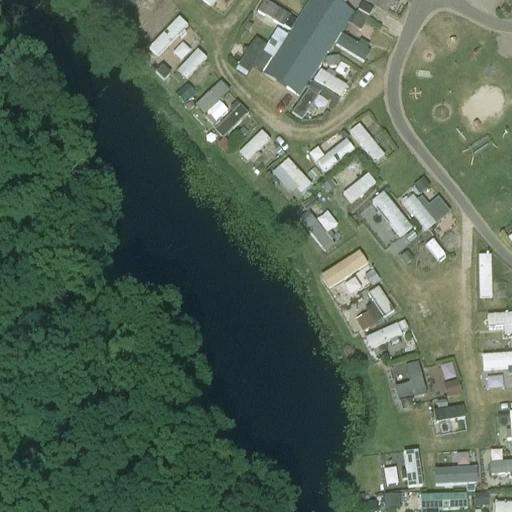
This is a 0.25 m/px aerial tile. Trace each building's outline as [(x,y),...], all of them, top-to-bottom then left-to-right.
[(138,31),(156,8),(145,0),(138,0),(124,20),(138,31)] [(232,0),(199,0),(218,16),(232,0)] [(300,100),(306,90),(308,91),(292,116),(302,122),(306,115),(311,118),(316,110),(312,107),(322,92),(310,84),(324,63),(322,62),(327,55),(328,56),(353,15),(343,8),(348,0),(358,0),(386,17),(396,0),(310,0),(296,23),(290,19),(290,18),(264,2),(256,14),(265,20),(263,23),(271,28),(273,24),(283,30),(284,29),(291,34),(288,39),(286,38),(284,42),(274,36),(266,48),(255,41),(248,53),(244,50),(241,55),(245,57),(237,69),(238,70),(235,74),(245,80),(252,70),(300,100)] [(160,60),(187,25),(176,17),(150,52),(160,60)] [(364,64),(372,53),(342,35),(335,46),(364,64)] [(179,64),(190,53),(182,45),(172,57),(179,64)] [(177,72),(187,81),(207,59),(198,51),(177,72)] [(318,74),(314,84),(341,95),(345,86),(318,74)] [(219,103),(230,91),(219,82),(196,107),(215,124),(227,110),(219,103)] [(222,140),(249,115),(241,107),(215,132),(222,140)] [(368,119),(361,124),(371,139),(379,134),(368,119)] [(358,126),(349,133),(375,165),(384,157),(375,145),(374,145),(358,126)] [(238,154),(247,164),(270,141),(261,132),(238,154)] [(325,174),(354,152),(346,140),(316,162),(325,174)] [(289,160),(279,169),(300,195),(310,186),(289,160)] [(354,160),(334,177),(350,195),(370,178),(354,160)] [(412,194),(430,206),(437,196),(419,183),(412,194)] [(396,256),(419,235),(381,194),(359,215),(396,256)] [(451,214),(439,199),(428,207),(418,194),(404,205),(426,233),(451,214)] [(326,253),(336,245),(313,216),(303,225),(326,253)] [(359,252),(320,278),(329,291),(368,265),(359,252)] [(499,297),(500,310),(511,309),(511,294),(511,295),(510,279),(486,280),(487,297),(499,297)] [(371,294),(385,318),(394,312),(380,289),(371,294)] [(361,333),(384,321),(371,297),(343,312),(349,324),(355,321),(361,333)] [(511,337),(511,314),(487,316),(488,331),(503,330),(503,338),(511,337)] [(369,350),(402,337),(397,326),(365,339),(369,350)] [(511,353),(505,353),(506,372),(496,372),(497,385),(511,384),(511,353)] [(454,363),(440,366),(446,398),(461,395),(454,363)] [(395,388),(398,401),(425,396),(419,364),(406,366),(409,385),(395,388)] [(456,432),(454,420),(465,418),(463,407),(435,412),(439,436),(456,432)] [(507,415),(495,417),(497,430),(509,428),(507,415)] [(405,454),(407,489),(422,488),(419,452),(405,454)] [(511,461),(502,462),(502,453),(489,454),(490,476),(511,475),(511,461)] [(389,469),(398,468),(399,487),(405,487),(404,456),(388,457),(389,469)] [(434,488),(477,486),(477,469),(434,471),(434,488)] [(385,470),(386,488),(397,487),(396,470),(385,470)] [(467,511),(467,496),(419,498),(419,511),(438,511),(439,511),(467,511)] [(384,497),(384,511),(399,511),(399,497),(384,497)] [(369,511),(378,511),(383,511),(383,500),(368,501),(369,511)] [(494,511),(511,511),(511,503),(495,502),(494,511)]
